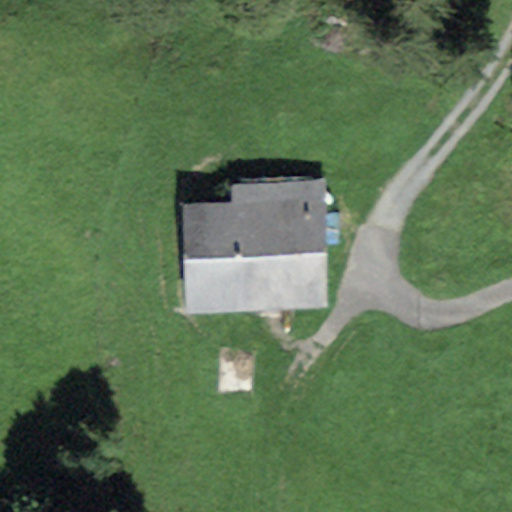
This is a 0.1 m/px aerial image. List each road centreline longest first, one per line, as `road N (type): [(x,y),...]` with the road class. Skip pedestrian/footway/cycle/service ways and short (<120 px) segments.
road 1 (track): [(310,361),(511,52)]
road 2 (track): [(511,287),(435,318),(367,274)]
